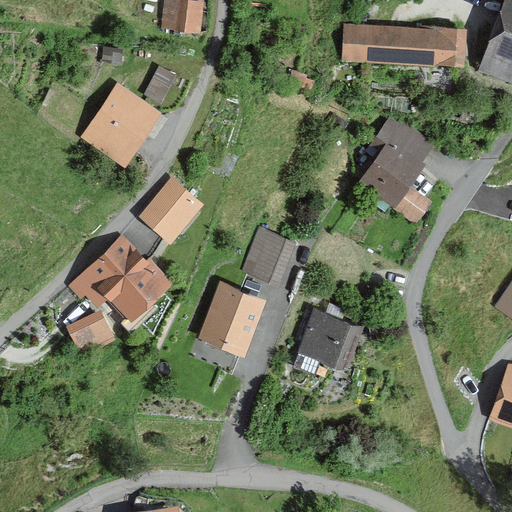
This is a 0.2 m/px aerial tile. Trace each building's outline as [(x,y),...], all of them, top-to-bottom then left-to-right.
[(510,76),(511,71),(511,0),(499,0),(494,16),(504,19),(486,66),(510,76)] [(175,1),(171,31),(190,33),(194,3),(175,1)] [(420,24),(420,29),(346,26),(345,56),(455,61),(457,26),(420,24)] [(91,67),(84,80),(101,88),(108,75),(91,67)] [(160,100),(174,73),(162,67),(148,94),(160,100)] [(417,74),(416,87),(426,87),(427,74),(417,74)] [(123,91),(96,129),(126,150),(153,112),(123,91)] [(395,196),(419,161),(417,160),(428,145),(402,126),(400,128),(389,121),(375,140),(388,149),(368,178),(395,196)] [(411,186),(398,205),(418,219),(431,200),(411,186)] [(163,233),(189,210),(174,193),(148,217),(163,233)] [(264,229),(250,267),(273,276),(287,238),(264,229)] [(124,315),(159,282),(117,238),(69,284),(78,294),(83,289),(97,304),(106,296),(124,315)] [(156,298),(169,311),(182,298),(169,286),(156,298)] [(242,346),(260,300),(222,286),(205,332),(242,346)] [(511,318),(511,294),(501,311),(511,318)] [(317,370),(323,355),(353,368),(370,326),(318,305),(296,361),(317,370)] [(86,326),(93,342),(112,333),(105,317),(86,326)] [(511,364),(511,365),(497,408),(511,413),(511,364)]
